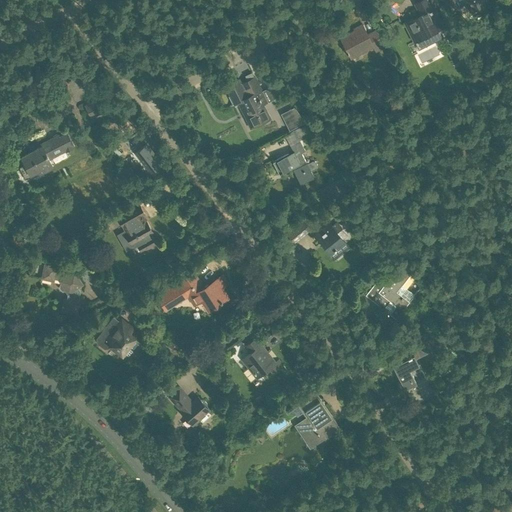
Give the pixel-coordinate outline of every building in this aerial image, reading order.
[(411,19),(405,22),(419,49),(444,36),(440,28),(439,25),(446,21),(439,8),(433,11),(427,0),(422,0),(413,5),(417,13),(409,15),(411,19)] [(463,0),(469,11),(486,2),(485,0),(463,0)] [(340,39),(351,58),(373,46),(375,51),(383,47),(375,31),(368,35),(362,25),(353,30),(354,31),(340,39)] [(452,36),(446,40),(451,50),(457,46),(452,36)] [(225,87),(234,105),(239,102),(252,127),(269,118),(262,104),(268,102),(255,77),(254,78),(252,73),(245,77),(248,81),(242,84),(239,80),(225,87)] [(84,105),(91,119),(110,109),(103,95),(84,105)] [(275,104),(271,107),(280,120),(284,117),(275,104)] [(20,168),(24,175),(29,173),(30,175),(41,169),(42,172),(52,166),(49,160),(73,147),(66,133),(59,137),(58,135),(40,144),(41,146),(21,156),(25,165),(20,168)] [(294,151),(273,162),(279,175),(292,168),(301,184),(314,177),(311,171),(316,169),(317,165),(316,163),(312,162),(307,164),(305,161),(301,153),(305,151),(300,140),(290,145),(294,151)] [(161,164),(145,143),(134,152),(150,173),(161,164)] [(332,195),(334,198),(346,191),(340,179),(320,189),(325,199),(332,195)] [(349,201),(345,194),(335,200),(339,207),(349,201)] [(125,230),(117,234),(126,250),(130,248),(136,244),(141,253),(157,244),(151,233),(153,232),(147,221),(146,221),(142,214),(144,213),(140,206),(118,218),(125,230)] [(310,227),(330,254),(345,242),(342,239),(347,236),(338,224),(333,228),(324,216),(310,227)] [(100,221),(87,229),(94,241),(107,233),(100,221)] [(288,231),(287,232),(289,234),(295,241),(307,232),(301,224),(299,222),(288,231)] [(19,233),(11,240),(19,249),(27,243),(19,233)] [(363,293),(359,298),(368,305),(372,300),(378,293),(389,302),(383,309),(395,319),(423,284),(418,280),(424,272),(410,261),(404,269),(399,265),(382,287),(376,282),(366,295),(363,293)] [(45,264),(42,278),(52,280),(54,279),(60,281),(62,283),(61,284),(60,286),(60,288),(60,290),(62,291),(64,292),(66,292),(66,291),(68,294),(67,300),(65,301),(63,311),(76,314),(79,302),(76,301),(77,292),(76,289),(82,284),(77,276),(74,272),(67,276),(65,273),(56,270),(57,267),(45,264)] [(179,280),(180,282),(158,296),(166,309),(188,295),(194,304),(202,299),(208,309),(227,297),(221,287),(227,283),(222,276),(203,288),(192,272),(179,280)] [(114,318),(97,339),(98,343),(105,349),(109,348),(111,346),(129,359),(141,343),(129,333),(133,328),(122,319),(120,322),(114,318)] [(400,367),(395,370),(413,404),(424,398),(409,369),(419,365),(415,359),(445,343),(443,339),(440,334),(395,357),(400,367)] [(443,339),(445,343),(445,344),(452,341),(449,335),(443,339)] [(242,359),(257,378),(269,368),(273,373),(283,365),(278,360),(275,362),(256,338),(245,347),(250,353),(242,359)] [(169,396),(182,411),(181,412),(193,425),(200,418),(199,417),(209,409),(207,406),(207,404),(204,399),(201,399),(198,397),(192,402),(180,387),(169,396)] [(321,400),(314,389),(295,402),(306,419),(297,425),(310,445),(337,427),(324,407),(317,411),(313,405),(321,400)]
